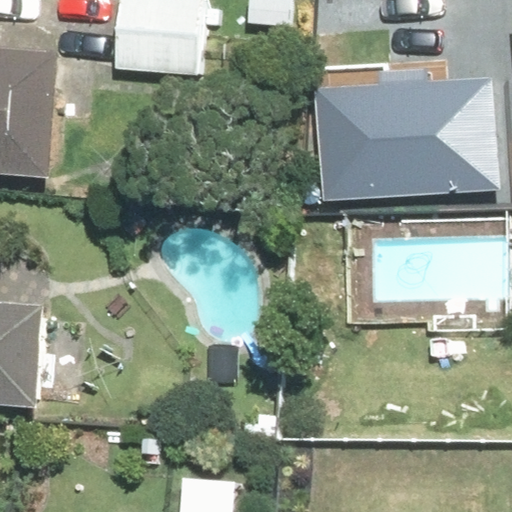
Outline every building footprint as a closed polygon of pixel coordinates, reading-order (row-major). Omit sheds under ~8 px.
[(259,40),(206,38),(207,0),(124,0),(121,75),(204,80),(257,82),(259,40)] [(0,42),(0,171),(68,177),(78,49),(0,42)] [(511,177),(503,69),(325,84),(334,196),(511,181),(511,177)] [(0,294),(0,399),(70,404),(78,300),(0,294)] [(188,467),(185,511),(262,511),(265,470),(188,467)]
